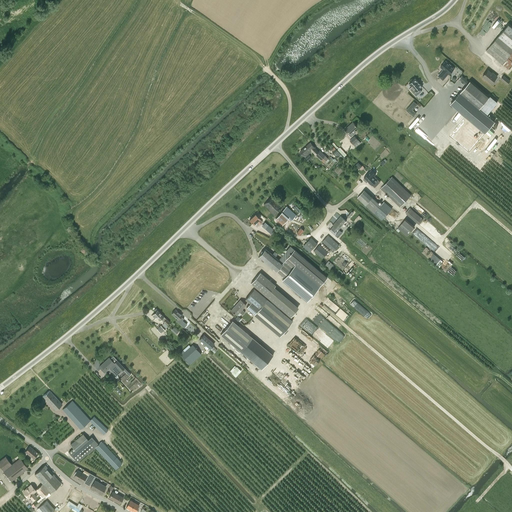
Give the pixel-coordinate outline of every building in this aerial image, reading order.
[(502,64),(511,51),(511,27),(508,24),(486,51),(502,64)] [(511,64),(511,51),(502,64),(509,69),(511,64)] [(442,71),(438,76),(443,80),(447,75),(446,75),(448,73),(449,74),(451,71),(452,71),(453,70),(453,69),(454,68),(445,61),(440,67),(444,70),(443,72),(442,71)] [(488,70),(483,76),(492,83),(497,77),(494,74),(493,75),(488,70)] [(464,83),(466,85),(469,82),(466,80),(467,79),(465,77),(464,78),(462,76),(459,79),(462,81),(461,82),(463,84),(464,83)] [(415,78),(409,84),(416,91),(414,93),(416,96),(421,91),(419,89),(422,86),(420,84),(420,83),(417,81),(415,78)] [(460,92),(451,104),(485,133),(495,121),(479,108),(489,97),(470,81),(460,92)] [(414,102),(406,110),(413,116),(416,113),(412,110),(417,105),(414,102)] [(353,122),(345,129),(350,133),(349,134),(351,137),(354,134),(352,132),(357,126),(353,122)] [(355,136),(350,140),(354,144),(356,147),(361,142),(358,140),(355,136)] [(311,142),(300,152),(305,157),(311,151),(315,155),(316,155),(321,160),(325,156),(325,155),(319,150),(318,151),(315,148),(311,142)] [(340,147),(338,150),(344,156),(346,154),(340,147)] [(364,178),(363,179),(366,183),(368,181),(372,185),(375,187),(380,182),(374,176),(376,174),(371,170),(368,173),(364,177),(364,178)] [(400,207),(411,195),(392,176),(381,188),(400,207)] [(364,190),(357,197),(366,205),(382,220),(387,214),(388,213),(386,211),(384,208),(381,205),(364,190)] [(274,215),(282,207),(272,196),(264,204),(274,215)] [(276,218),(282,225),(289,217),(292,219),(296,215),(286,206),(282,211),(281,210),(279,212),(280,213),(276,218)] [(405,213),(419,224),(423,219),(410,208),(405,213)] [(255,214),(249,220),(254,224),(257,221),(259,224),(262,222),(259,219),(260,218),(255,214)] [(334,226),(330,230),(337,237),(342,232),(338,230),(341,226),(343,228),(345,225),(343,224),(346,221),(341,216),(333,225),(334,226)] [(407,236),(415,226),(406,218),(397,228),(407,236)] [(421,224),(434,237),(439,232),(425,219),(421,224)] [(271,234),(274,230),(272,228),(268,225),(264,229),(271,234)] [(413,233),(434,252),(438,248),(417,228),(413,233)] [(333,252),(339,245),(328,235),(322,242),(333,252)] [(305,243),(312,249),(317,243),(311,237),(305,243)] [(322,258),(328,252),(319,245),(314,251),(322,258)] [(261,254),(258,257),(266,264),(271,268),(272,268),(278,261),(279,260),(275,257),(278,254),(274,251),(273,254),(272,254),(265,249),(263,251),(262,251),(260,253),(261,254)] [(278,261),(272,268),(284,278),(282,280),(306,301),(318,288),(327,277),(294,249),(282,264),(278,261)] [(437,264),(441,259),(434,253),(430,258),(437,264)] [(260,272),(251,283),(291,317),(298,308),(274,287),(275,285),(260,272)] [(247,306),(255,313),(267,299),(254,288),(245,299),(250,303),(247,306)] [(267,299),(255,313),(254,314),(279,336),(292,321),(267,299)] [(240,300),(231,310),(237,315),(240,312),(242,315),(245,312),(242,309),(246,305),(240,300)] [(339,340),(344,333),(310,307),(305,314),(339,340)] [(177,319),(176,320),(184,328),(187,324),(182,320),(184,318),(181,316),(182,315),(175,309),(172,313),(177,319)] [(157,310),(152,316),(155,318),(156,317),(160,320),(161,319),(163,321),(167,325),(170,322),(166,319),(163,316),(164,316),(157,310)] [(273,355),(232,320),(220,334),(261,369),(273,355)] [(308,320),(303,327),(318,338),(323,331),(308,320)] [(210,349),(214,344),(204,334),(199,339),(210,349)] [(288,344),(298,354),(305,347),(295,337),(288,344)] [(201,354),(193,345),(184,352),(183,350),(180,353),(187,361),(189,364),(194,360),(201,354)] [(104,372),(109,368),(113,372),(116,370),(119,373),(121,371),(124,368),(117,360),(114,363),(109,357),(99,367),(104,372)] [(234,366),(230,371),(231,373),(235,377),(241,371),(237,367),(236,368),(234,366)] [(47,400),(53,395),(49,391),(43,396),(46,399),(45,400),(46,401),(47,400)] [(62,404),(53,395),(47,400),(55,409),(62,404)] [(108,430),(95,418),(94,416),(90,420),(87,417),(72,401),(62,409),(80,429),(89,421),(104,434),(108,430)] [(73,448),(68,452),(77,462),(87,454),(88,454),(95,448),(115,469),(122,463),(101,441),(98,444),(91,436),(88,440),(83,434),(70,444),(73,448)] [(30,446),(25,451),(29,455),(33,458),(38,453),(30,446)] [(5,457),(0,460),(0,465),(12,481),(28,468),(20,458),(12,465),(5,457)] [(50,492),(61,483),(45,465),(35,474),(50,492)] [(74,476),(74,477),(83,482),(86,475),(77,470),(77,471),(75,472),(74,474),(74,476)] [(101,494),(106,486),(95,480),(90,488),(101,494)] [(43,497),(49,492),(42,484),(36,489),(43,497)] [(31,485),(23,492),(28,497),(30,496),(33,500),(36,497),(33,493),(36,490),(31,485)] [(120,503),(123,497),(112,492),(109,497),(120,503)] [(43,511),(51,511),(55,510),(47,500),(39,507),(43,511)] [(79,502),(77,505),(69,500),(66,504),(79,511),(83,505),(79,502)] [(134,511),(139,505),(130,500),(126,507),(134,511)]
